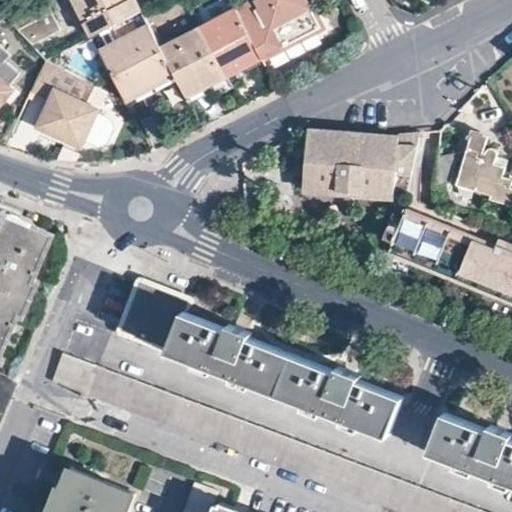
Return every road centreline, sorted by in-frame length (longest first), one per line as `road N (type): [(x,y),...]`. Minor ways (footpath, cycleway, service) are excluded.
road 1 (residential): [(511,368),(138,210)]
road 2 (residential): [(138,210),(180,163),(401,53)]
road 3 (residential): [(0,160),(138,210)]
road 4 (residential): [(401,53),(511,0)]
